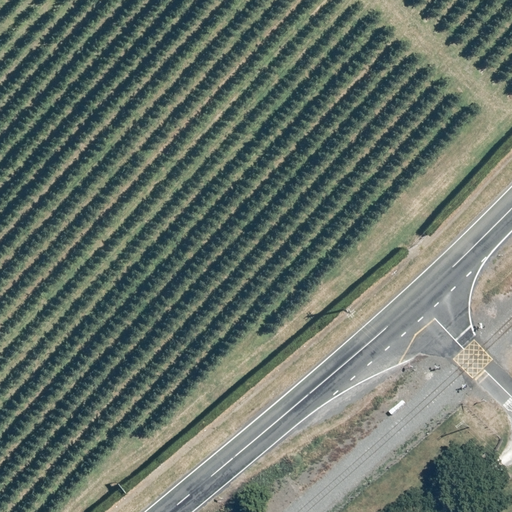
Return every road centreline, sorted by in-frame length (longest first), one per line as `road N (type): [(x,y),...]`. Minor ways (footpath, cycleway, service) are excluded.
road 1 (secondary): [(419,299),(167,511)]
road 2 (unclassified): [(419,299),(511,394)]
road 3 (secondary): [(511,207),(419,299)]
